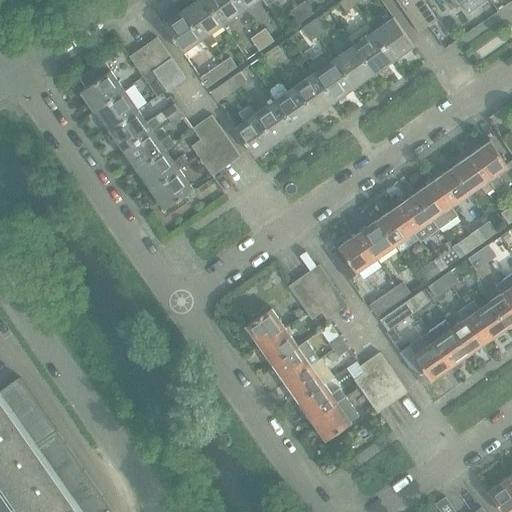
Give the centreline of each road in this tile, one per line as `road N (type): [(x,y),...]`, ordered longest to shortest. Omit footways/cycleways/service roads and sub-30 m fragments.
road 1 (residential): [(179,300),(511,70)]
road 2 (tertiary): [(162,511),(0,278)]
road 3 (residential): [(179,300),(19,68)]
road 4 (residential): [(325,511),(179,300)]
road 5 (residential): [(379,511),(511,420)]
road 6 (residential): [(19,68),(120,0)]
